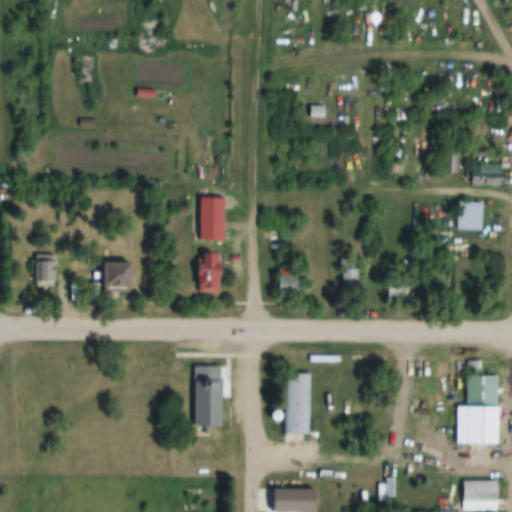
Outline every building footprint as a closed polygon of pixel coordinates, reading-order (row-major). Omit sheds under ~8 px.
[(386,0),(390,14),(401,12),(399,0),(386,0)] [(139,37),(165,37),(165,51),(139,51),(139,37)] [(75,60),(90,59),(91,83),(77,84),(75,60)] [(479,164),(502,164),(502,185),(470,185),(470,169),(479,169),(479,164)] [(483,203),(482,231),(457,229),(458,202),(483,203)] [(59,209),(67,209),(67,222),(59,222),(59,209)] [(202,215),(216,215),(216,222),(221,222),(221,231),(202,231),(202,215)] [(277,232),(293,232),(293,241),(277,241),(277,232)] [(219,277),(219,293),(200,293),(200,277),(199,277),(199,264),(205,264),(205,253),(217,253),(217,264),(222,264),(222,277),(219,277)] [(36,254),(65,254),(65,272),(56,272),(56,286),(36,286),(36,254)] [(340,290),(340,259),(357,259),(357,290),(340,290)] [(120,286),(91,286),(91,271),(106,271),(106,262),(132,262),(132,286),(129,286),(129,293),(120,293),(120,286)] [(278,270),(290,270),(290,276),(302,276),(302,298),(278,298),(278,270)] [(386,271),(406,271),(406,303),(386,303),(386,271)] [(194,367),(222,367),(222,425),(194,425),(194,367)] [(309,374),(309,434),(283,434),(283,374),(309,374)] [(466,377),(496,377),(496,446),(466,446),(466,377)] [(431,391),(449,391),(449,428),(431,428),(431,391)] [(275,422),(279,421),(281,417),(279,413),(275,411),(271,413),(269,417),(271,421),(275,422)] [(315,472),(331,472),(331,480),(315,480),(315,472)] [(385,479),(395,479),(395,499),(385,499),(385,479)] [(462,511),(462,482),(497,482),(497,511),(462,511)]
